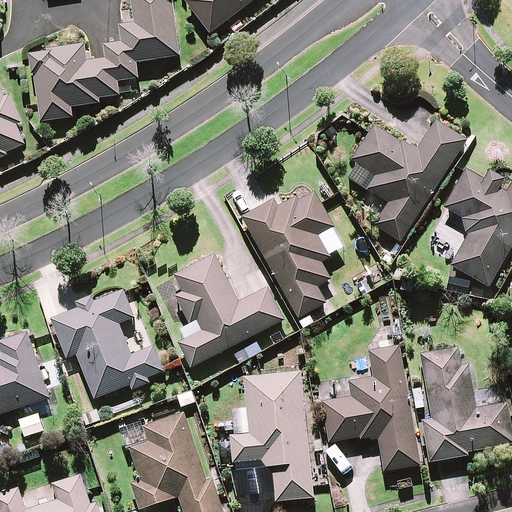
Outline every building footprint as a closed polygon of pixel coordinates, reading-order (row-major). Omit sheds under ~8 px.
[(178,56),(170,0),(129,0),(134,27),(119,29),(122,47),(105,49),(106,60),(89,63),(86,46),(31,54),(41,123),(73,118),(71,107),(99,103),(98,97),(119,94),(117,81),(138,79),(136,62),(178,56)] [(187,0),(185,2),(210,34),(254,0),(187,0)] [(0,159),(6,157),(6,155),(25,147),(16,127),(20,125),(8,97),(4,99),(0,89),(0,159)] [(466,141),(436,121),(416,152),(375,125),(353,160),(359,164),(349,179),(389,204),(375,225),(401,242),(466,141)] [(511,180),(491,169),(485,181),(465,169),(444,207),(475,224),(452,265),(489,286),(511,245),(511,180)] [(334,227),(314,192),(281,211),(274,199),(242,217),(299,318),(312,310),(318,320),(332,312),(317,286),(331,278),(321,261),(330,256),(319,235),(334,227)] [(176,296),(190,324),(194,322),(199,332),(195,334),(179,342),(191,367),(284,320),(268,288),(240,302),(216,255),(176,275),(184,291),(176,296)] [(132,389),(150,382),(148,377),(163,371),(154,346),(132,355),(119,323),(135,317),(124,289),(51,317),(67,357),(77,353),(95,398),(130,384),(132,389)] [(0,413),(49,398),(29,332),(0,341),(0,434),(1,434),(0,430),(0,413)] [(419,464),(399,345),(369,351),(373,377),(350,381),(352,396),(324,401),(330,442),(378,434),(385,470),(419,464)] [(461,366),(458,348),(420,355),(431,416),(422,417),(430,461),(468,455),(468,451),(511,442),(511,433),(506,402),(476,407),(469,365),(461,366)] [(314,497),(301,371),(245,377),(248,408),(232,410),(233,426),(250,425),(251,433),(230,435),(233,462),(261,459),(262,467),(272,466),(276,501),(314,497)] [(207,479),(184,412),(125,432),(141,481),(132,484),(140,508),(179,495),(184,511),(223,511),(212,478),(207,479)] [(100,511),(97,501),(90,503),(82,476),(52,485),(57,500),(26,509),(21,493),(0,499),(0,511),(100,511)]
